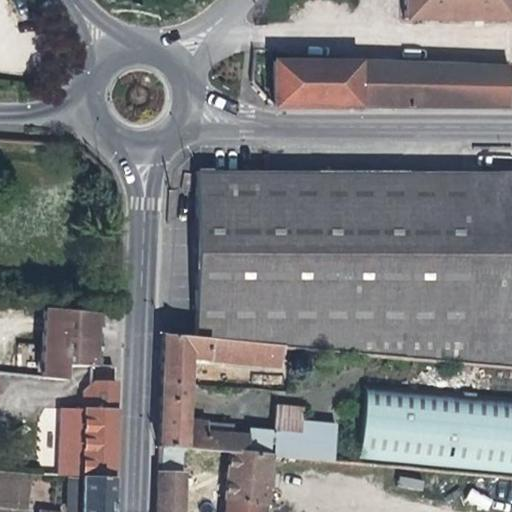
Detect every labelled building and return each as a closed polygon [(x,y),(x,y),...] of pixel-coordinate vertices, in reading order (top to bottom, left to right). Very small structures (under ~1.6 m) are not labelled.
[(508,20),(507,0),(402,0),(403,19),(508,20)] [(272,63),(270,106),(271,108),(360,108),(360,63),(272,63)] [(508,64),(360,63),(360,108),(508,109),(508,64)] [(469,361),(469,172),(190,169),(191,240),(193,335),(469,361)] [(511,172),(469,172),(469,361),(511,366),(511,172)] [(44,307),(43,336),(66,339),(67,309),(44,307)] [(99,312),(67,309),(66,339),(98,342),(98,328),(99,312)] [(278,368),(280,346),(193,335),(161,334),(160,357),(158,383),(186,386),(187,361),(278,368)] [(66,339),(43,336),(41,378),(61,381),(62,366),(65,366),(66,339)] [(97,353),(98,342),(66,339),(65,366),(93,367),(97,367),(97,353)] [(82,408),(64,407),(62,475),(65,475),(79,476),(113,477),(116,397),(117,382),(82,381),(82,408)] [(356,461),(511,475),(511,397),(364,382),(356,461)] [(185,419),(186,386),(158,383),(157,416),(156,445),(225,451),(252,454),(253,436),(204,430),(204,421),(185,419)] [(273,432),(283,433),(285,407),(275,406),(273,432)] [(301,409),(285,407),(283,433),(299,434),(301,409)] [(339,446),(310,442),(308,459),(337,462),(339,446)] [(225,451),(219,511),(264,511),(270,455),(252,454),(225,451)] [(182,511),(184,473),(154,472),(154,488),(152,511),(182,511)] [(64,511),(78,511),(79,476),(65,475),(64,511)] [(78,511),(112,511),(113,477),(79,476),(78,511)]
